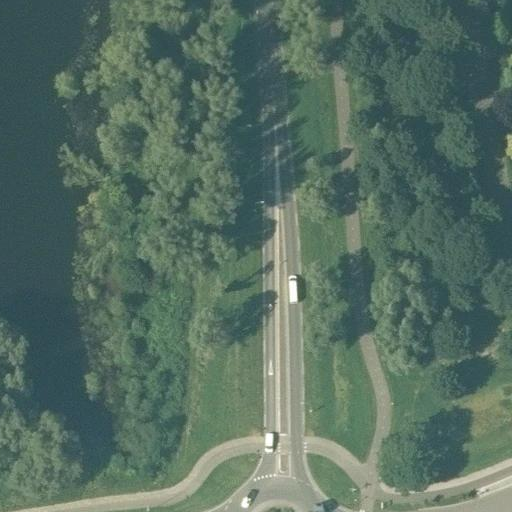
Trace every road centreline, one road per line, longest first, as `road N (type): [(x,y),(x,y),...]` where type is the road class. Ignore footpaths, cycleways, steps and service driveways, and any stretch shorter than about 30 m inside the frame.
road 1 (secondary): [(300,494),(286,212),(276,171)]
road 2 (secondary): [(276,171),(264,489)]
road 3 (residential): [(511,242),(465,0)]
road 4 (secondary): [(276,171),(265,0)]
